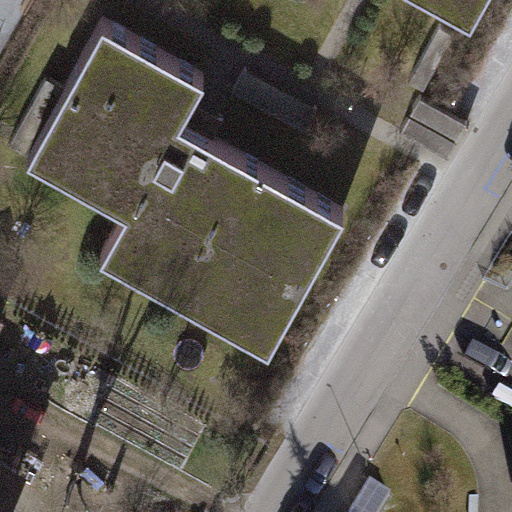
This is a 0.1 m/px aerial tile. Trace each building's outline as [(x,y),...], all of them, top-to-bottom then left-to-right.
[(422,0),(461,21),(472,0),(422,0)] [(437,23),(408,76),(426,86),(455,33),(437,23)] [(198,81),(101,27),(26,161),(124,215),(97,263),(261,353),(338,215),(174,124),(198,81)] [(231,89),(309,132),(321,110),(243,67),(231,89)] [(497,140),(422,95),(406,124),(481,167),(497,140)] [(0,325),(0,324),(0,511),(2,511),(23,477),(0,464),(0,325)]
